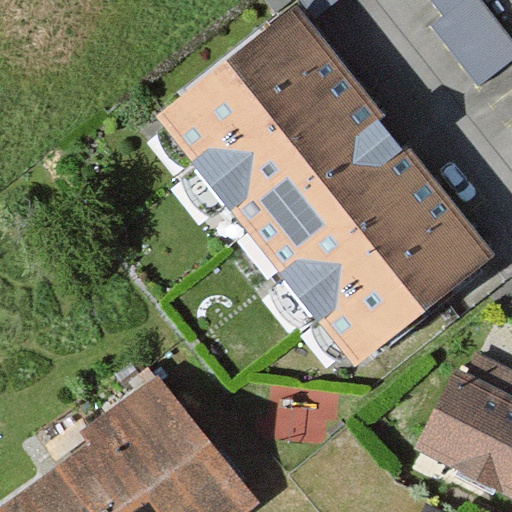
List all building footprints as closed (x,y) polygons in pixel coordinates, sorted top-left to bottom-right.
[(298,0),(313,19),(338,0),(298,0)] [(511,60),(511,39),(480,0),(462,0),(443,16),(430,26),(479,87),(511,60)] [(430,0),(443,16),(462,0),(430,0)] [(493,256),(294,7),(158,115),(358,364),(493,256)] [(511,370),(478,354),(468,376),(454,369),(416,447),(511,492),(511,370)] [(243,511),(253,505),(159,376),(83,430),(91,441),(0,506),(0,511),(243,511)]
